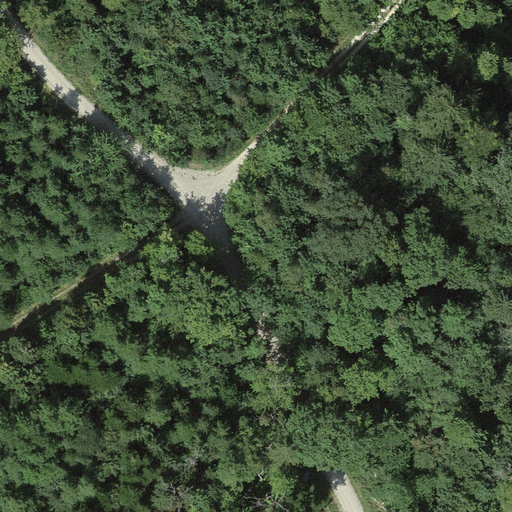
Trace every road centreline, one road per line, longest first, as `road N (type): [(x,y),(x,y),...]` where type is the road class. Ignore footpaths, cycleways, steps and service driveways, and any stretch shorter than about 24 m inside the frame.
road 1 (track): [(354,511),(206,206),(69,97),(0,14)]
road 2 (track): [(400,0),(206,206),(0,337)]
